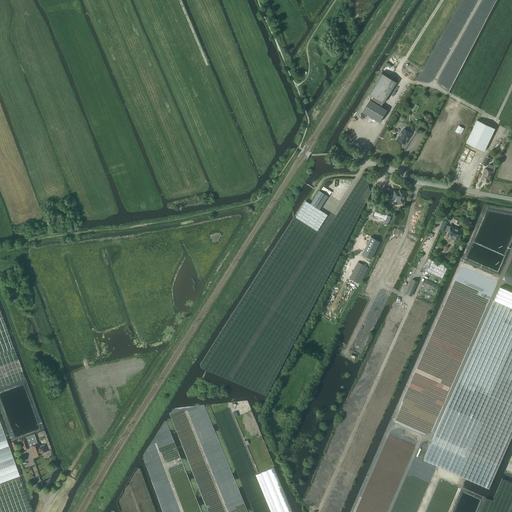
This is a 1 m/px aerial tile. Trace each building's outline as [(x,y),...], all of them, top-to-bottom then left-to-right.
[(362,112),(379,123),(387,110),(381,106),(383,102),(384,103),(396,82),(381,73),(368,93),(373,96),(370,100),(370,99),(362,112)] [(466,142),(484,151),(495,128),(477,120),(466,142)] [(398,137),(397,138),(397,139),(397,140),(399,141),(400,141),(405,144),(411,134),(403,129),(399,136),(398,137)] [(486,156),(482,164),(486,166),(490,158),(486,156)] [(484,175),(482,180),(483,181),(484,182),(486,182),(487,182),(489,182),(492,171),(493,171),(495,167),(489,165),(487,169),(485,168),(483,174),(484,175)] [(391,187),(382,189),(384,195),(393,193),(391,187)] [(295,217),(317,231),(327,215),(319,209),(328,196),(319,190),(311,204),(306,201),(295,217)] [(394,191),(393,197),(397,198),(396,202),(403,204),(406,191),(402,190),(400,190),(399,190),(399,192),(394,191)] [(375,212),(374,215),(375,216),(386,219),(385,221),(388,222),(390,216),(386,215),(375,212)] [(447,234),(451,235),(450,237),(451,239),(453,240),(455,239),(455,237),(458,239),(462,231),(457,229),(451,227),(447,234)] [(371,237),(362,254),(371,259),(380,241),(371,237)] [(428,258),(423,270),(442,278),(447,267),(428,258)] [(359,263),(350,279),(358,282),(366,266),(359,263)] [(411,296),(418,281),(412,279),(406,294),(411,296)] [(511,292),(500,287),(494,301),(493,300),(423,460),(489,488),(511,435),(511,292)] [(230,359),(230,358),(230,357),(229,355),(228,353),(227,351),(225,350),(223,349),(221,348),(219,348),(217,349),(215,349),(214,350),(212,352),(211,353),(210,355),(210,357),(210,359),(210,360),(210,362),(211,364),(213,366),(214,367),(216,368),(218,368),(220,369),(222,368),(224,368),(226,367),(227,366),(228,364),(229,362),(230,360),(230,359)] [(0,482),(19,476),(6,438),(2,427),(0,422),(0,482)] [(20,440),(23,449),(29,447),(29,448),(31,447),(34,456),(41,454),(41,453),(45,451),(43,445),(39,447),(37,444),(38,444),(34,434),(25,437),(25,438),(20,440)] [(173,443),(173,442),(172,441),(172,439),(171,438),(170,436),(168,435),(167,434),(165,434),(164,434),(162,434),(161,434),(159,435),(158,436),(157,438),(156,439),(155,441),(155,442),(155,444),(156,446),(157,448),(158,449),(159,450),(160,450),(162,451),(164,451),(165,451),(167,450),(169,450),(170,449),(171,448),(172,446),(172,444),(173,443)]
